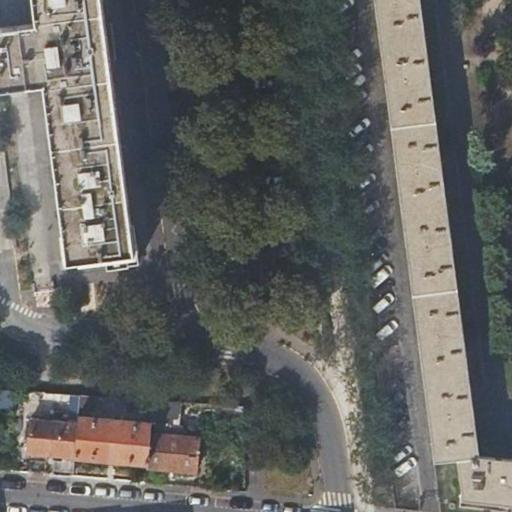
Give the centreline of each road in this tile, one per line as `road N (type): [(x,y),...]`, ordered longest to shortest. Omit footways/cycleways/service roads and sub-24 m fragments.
road 1 (residential): [(181,340),(143,0)]
road 2 (residential): [(181,340),(263,353),(304,379),(328,419),(340,511)]
road 3 (residential): [(0,498),(158,511)]
